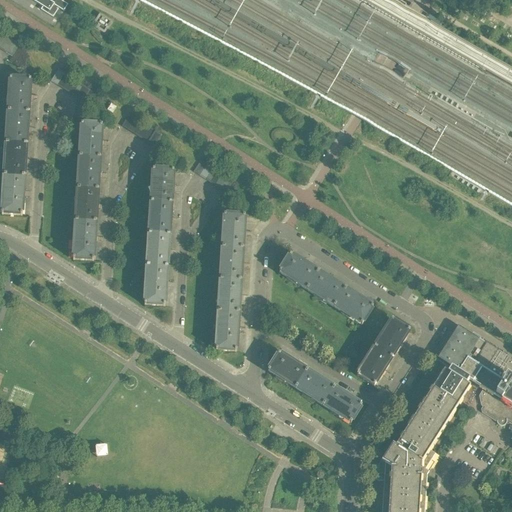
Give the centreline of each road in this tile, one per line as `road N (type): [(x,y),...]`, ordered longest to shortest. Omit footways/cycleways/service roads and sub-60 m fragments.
road 1 (residential): [(257,326),(263,241),(285,232),(428,324),(383,403)]
road 2 (residential): [(383,403),(257,326)]
road 3 (residential): [(350,458),(248,390)]
